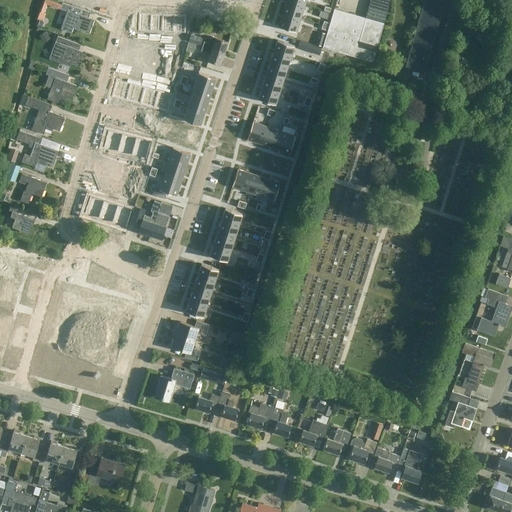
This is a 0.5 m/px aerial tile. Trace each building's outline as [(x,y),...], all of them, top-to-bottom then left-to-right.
[(50,0),(42,0),(39,11),(44,12),(47,4),(59,9),(61,4),(50,0)] [(86,0),(86,3),(101,8),(104,0),(86,0)] [(293,0),(286,0),(283,12),(300,18),(305,4),(293,0)] [(373,61),(390,0),(370,0),(365,17),(334,8),(322,47),(373,61)] [(423,0),(405,66),(411,68),(423,72),(424,72),(445,0),(423,0)] [(72,32),(73,28),(89,33),(94,19),(83,15),(86,9),(81,8),(62,2),(60,9),(67,11),(61,28),(72,32)] [(283,12),(279,26),(296,32),(300,18),(283,12)] [(139,14),(138,32),(150,32),(151,14),(139,14)] [(151,14),(150,32),(161,33),(162,15),(151,14)] [(162,15),(161,33),(173,33),(174,15),(162,15)] [(174,15),(173,33),(185,34),(186,16),(174,15)] [(39,35),(44,42),(50,38),(45,31),(39,35)] [(188,41),(200,45),(202,38),(191,34),(188,41)] [(77,65),(83,51),(67,46),(69,40),(58,36),(56,41),(49,58),(70,66),(71,63),(77,65)] [(204,42),(203,46),(224,53),(228,42),(212,36),(209,38),(207,43),(204,42)] [(277,40),(273,51),(291,57),(294,45),(277,40)] [(193,53),(196,44),(188,42),(186,51),(193,53)] [(315,47),(300,42),(298,48),(313,53),(315,47)] [(224,53),(203,46),(201,50),(211,53),(208,60),(220,64),(224,53)] [(273,51),(270,63),(287,69),(291,57),(273,51)] [(312,65),(316,57),(302,52),(299,61),(312,65)] [(34,70),(36,63),(30,61),(27,68),(34,70)] [(270,63),(266,75),(283,80),(287,69),(270,63)] [(71,99),(76,85),(66,82),(69,75),(48,67),(46,74),(49,75),(45,85),(51,87),(47,98),(58,102),(60,98),(65,100),(66,97),(71,99)] [(199,72),(195,83),(212,89),(216,77),(199,72)] [(266,75),(262,86),(279,92),(283,80),(266,75)] [(116,79),(111,97),(126,101),(130,83),(116,79)] [(130,83),(126,101),(140,105),(145,87),(130,83)] [(195,83),(191,95),(208,101),(212,89),(195,83)] [(262,86),(258,98),(275,103),(279,92),(262,86)] [(145,87),(140,105),(154,109),(159,91),(145,87)] [(159,91),(154,109),(168,113),(173,95),(159,91)] [(191,95),(187,107),(204,112),(208,101),(191,95)] [(59,131),(65,117),(49,111),(52,105),(28,96),(25,104),(39,110),(32,130),(43,134),(46,128),(52,130),(53,129),(59,131)] [(173,114),(173,115),(200,124),(204,112),(187,107),(183,118),(173,114)] [(257,107),(247,139),(261,144),(267,126),(253,122),(258,107),(257,107)] [(298,116),(300,110),(290,107),(288,113),(298,116)] [(267,126),(261,144),(275,148),(281,131),(267,126)] [(107,130),(103,148),(117,152),(122,134),(107,130)] [(53,165),(58,151),(40,144),(42,139),(20,131),(17,140),(34,146),(30,157),(24,154),(21,161),(35,166),(36,162),(46,166),(47,163),(53,165)] [(281,131),(275,148),(289,153),(295,135),(281,131)] [(122,134),(117,152),(131,156),(136,138),(122,134)] [(136,138),(131,156),(146,159),(150,141),(136,138)] [(173,148),(168,161),(186,167),(190,153),(158,143),(173,148)] [(8,159),(16,163),(19,154),(11,151),(8,159)] [(168,161),(164,175),(181,181),(186,167),(168,161)] [(5,178),(15,181),(20,167),(10,163),(5,178)] [(238,169),(227,201),(228,201),(232,187),(246,191),(252,173),(238,169)] [(252,173),(246,191),(260,196),(266,178),(252,173)] [(28,182),(25,191),(22,200),(28,203),(32,193),(41,197),(47,183),(22,174),(20,179),(28,182)] [(164,175),(159,190),(176,195),(181,181),(164,175)] [(266,178),(260,196),(274,200),(280,182),(266,178)] [(89,196),(84,214),(98,218),(103,201),(89,196)] [(103,201),(98,218),(112,223),(117,205),(103,201)] [(150,235),(158,213),(157,213),(158,211),(161,203),(154,201),(151,211),(153,212),(151,218),(144,215),(139,231),(150,235)] [(171,207),(161,203),(158,211),(169,215),(171,207)] [(18,214),(20,208),(11,205),(9,211),(12,212),(10,217),(15,219),(12,227),(28,233),(33,219),(18,214)] [(117,205),(112,223),(126,227),(132,210),(117,205)] [(130,220),(141,223),(146,210),(135,206),(130,220)] [(225,208),(221,220),(238,225),(242,214),(225,208)] [(158,213),(150,235),(162,239),(169,217),(158,213)] [(221,220),(217,232),(235,237),(238,225),(221,220)] [(217,232),(214,243),(231,249),(235,237),(217,232)] [(511,238),(503,235),(499,245),(508,248),(507,251),(511,252),(511,253),(507,269),(511,270),(511,271),(511,238)] [(214,243),(210,255),(227,261),(231,249),(214,243)] [(7,255),(3,269),(21,275),(25,260),(7,255)] [(201,264),(197,275),(215,281),(218,269),(201,264)] [(3,269),(0,279),(0,283),(17,288),(21,275),(3,269)] [(499,273),(496,283),(507,287),(510,278),(499,273)] [(197,275),(194,287),(211,292),(215,281),(197,275)] [(0,283),(0,299),(13,303),(17,288),(0,283)] [(68,286),(63,303),(75,306),(80,289),(68,286)] [(194,287),(190,299),(207,304),(211,292),(194,287)] [(511,305),(504,303),(507,295),(488,288),(485,296),(488,298),(487,303),(496,306),(491,320),(481,317),(477,329),(494,335),(498,323),(504,326),(511,305)] [(80,289),(75,306),(86,309),(91,292),(80,289)] [(91,292),(86,309),(97,313),(102,296),(91,292)] [(231,301),(232,294),(223,292),(221,298),(231,301)] [(102,296),(97,313),(108,316),(113,299),(102,296)] [(113,299),(108,316),(118,319),(123,302),(113,299)] [(190,299),(186,310),(203,316),(207,304),(190,299)] [(123,302),(118,319),(129,322),(134,305),(123,302)] [(244,309),(229,304),(227,309),(242,314),(244,309)] [(177,327),(175,333),(194,339),(197,332),(205,335),(207,330),(209,324),(196,320),(195,326),(187,323),(180,321),(179,321),(177,327)] [(173,339),(171,345),(172,346),(180,348),(187,350),(185,356),(197,360),(199,355),(201,349),(192,347),(194,339),(175,333),(173,339)] [(490,367),(493,358),(495,353),(465,342),(462,352),(474,356),(472,361),(473,361),(467,378),(465,378),(462,386),(475,391),(478,382),(484,365),(490,367)] [(223,368),(228,370),(232,359),(227,357),(223,368)] [(260,357),(258,364),(266,366),(268,360),(260,357)] [(174,383),(189,388),(194,374),(173,367),(170,378),(161,375),(155,395),(169,400),(174,383)] [(199,377),(222,384),(225,374),(203,367),(199,377)] [(277,397),(278,390),(272,388),(270,396),(277,397)] [(220,396),(217,407),(223,409),(221,415),(234,419),(238,408),(231,406),(233,400),(229,398),(230,393),(222,390),(220,396)] [(285,400),(288,392),(280,390),(277,398),(285,400)] [(470,397),(462,394),(451,391),(449,399),(458,402),(451,423),(461,426),(464,417),(472,420),(476,408),(467,405),(470,397)] [(211,405),(217,407),(220,396),(211,393),(209,399),(198,396),(194,407),(209,412),(211,405)] [(266,422),(269,423),(274,406),(260,402),(258,407),(250,405),(248,412),(250,413),(246,423),(261,428),(263,421),(266,422)] [(329,415),(332,407),(318,402),(316,409),(323,411),(322,413),(329,415)] [(287,436),(291,425),(285,423),(288,415),(282,412),(283,409),(274,406),(269,423),(275,425),(273,432),(287,436)] [(321,441),(326,424),(312,419),(308,431),(302,429),(299,440),(312,445),(315,439),(321,441)] [(371,437),(378,440),(383,424),(374,421),(372,429),(373,430),(371,437)] [(391,431),(394,424),(387,421),(385,429),(391,431)] [(346,444),(350,433),(337,428),(332,440),(327,438),(323,448),(338,454),(342,443),(346,444)] [(413,439),(416,432),(409,430),(407,436),(413,439)] [(424,440),(426,433),(418,430),(416,437),(424,440)] [(27,435),(13,431),(13,435),(7,433),(2,450),(0,456),(6,458),(8,452),(10,448),(22,452),(27,435)] [(39,461),(44,444),(39,442),(40,439),(27,435),(22,452),(34,455),(33,459),(39,461)] [(362,438),(356,436),(351,439),(349,444),(353,445),(349,457),(364,463),(368,451),(373,452),(376,442),(367,439),(364,448),(362,448),(364,443),(362,438)] [(59,463),(64,446),(51,442),(50,445),(44,444),(39,461),(45,463),(47,459),(59,463)] [(77,450),(64,446),(59,463),(71,467),(70,470),(76,472),(82,455),(76,453),(77,450)] [(391,462),(398,465),(400,456),(389,452),(389,451),(377,447),(373,456),(377,457),(374,466),(388,471),(391,462)] [(400,456),(398,465),(397,465),(404,467),(401,476),(417,481),(421,470),(416,468),(422,454),(416,452),(415,452),(403,448),(401,455),(400,456)] [(495,467),(511,473),(511,461),(499,457),(495,467)] [(116,461),(115,464),(100,460),(98,468),(92,466),(87,482),(98,485),(101,475),(120,481),(125,464),(116,461)] [(497,481),(508,485),(511,478),(500,475),(497,481)] [(51,488),(53,482),(39,478),(37,484),(51,488)] [(9,481),(4,495),(10,497),(7,505),(12,507),(10,511),(28,511),(31,503),(35,504),(37,498),(14,491),(17,483),(9,481)] [(196,493),(198,485),(186,482),(184,490),(196,493)] [(83,494),(90,496),(94,485),(86,483),(83,494)] [(206,511),(213,490),(198,485),(196,493),(191,508),(189,508),(188,511),(206,511)] [(486,505),(499,510),(505,492),(496,489),(497,488),(491,486),(488,495),(490,495),(486,505)] [(511,511),(511,494),(505,492),(499,510),(504,511),(511,511)] [(74,505),(76,498),(68,496),(67,502),(74,505)] [(57,503),(57,505),(39,500),(35,511),(64,511),(67,506),(57,503)] [(261,509),(243,503),(240,511),(279,511),(280,509),(262,504),(261,509)]
